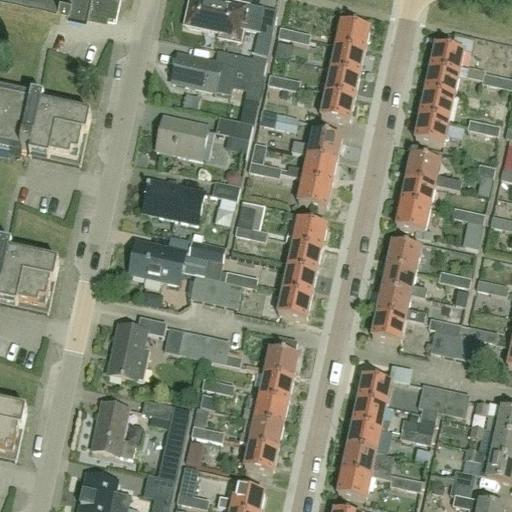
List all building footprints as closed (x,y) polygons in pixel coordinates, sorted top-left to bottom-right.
[(29,0),(54,5),(55,0),(59,0),(65,1),(63,7),(114,18),(117,0),(29,0)] [(220,38),(219,42),(241,47),(249,10),(233,6),(232,10),(192,1),(185,30),(220,38)] [(265,13),(260,37),(273,40),(278,16),(265,13)] [(365,57),(371,34),(343,27),(338,51),(365,57)] [(294,47),(297,37),(281,33),(279,44),(294,47)] [(311,40),(297,37),(294,47),(309,50),(311,40)] [(469,74),(462,72),(466,57),(472,58),(479,60),(482,48),(475,46),(475,45),(455,41),(452,54),(436,50),(431,74),(461,80),(460,81),(483,85),(485,79),(486,76),(470,73),(469,74)] [(365,57),(338,51),(332,75),(360,81),(365,57)] [(236,73),(265,79),(267,67),(218,57),(216,68),(222,70),(237,73),(236,73)] [(216,68),(179,60),(173,88),(231,100),(236,73),(237,73),(222,70),(216,68)] [(461,80),(431,74),(426,98),(455,104),(460,81),(461,80)] [(360,81),(332,75),(327,98),(355,104),(360,81)] [(500,82),(485,79),(483,85),(482,90),(498,93),(500,82)] [(284,94),(286,84),(271,80),(268,91),(284,94)] [(511,85),(500,82),(498,93),(511,96),(511,85)] [(301,87),(286,84),(284,94),(299,98),(301,87)] [(31,104),(0,97),(0,154),(20,159),(22,152),(31,154),(30,160),(81,171),(92,121),(43,110),(45,101),(39,100),(33,99),(31,104)] [(355,104),(327,98),(322,122),(350,128),(355,104)] [(455,104),(426,98),(421,121),(450,127),(455,104)] [(246,103),(241,128),(254,130),(259,106),(246,103)] [(299,125),(285,122),(262,117),(259,131),(296,139),(299,125)] [(450,127),(421,121),(416,145),(445,151),(450,127)] [(165,123),(158,156),(202,166),(209,133),(165,123)] [(220,123),(216,139),(250,146),(254,130),(241,128),(220,123)] [(483,139),(486,129),(470,125),(468,136),(483,139)] [(499,142),(501,132),(486,129),(483,139),(499,142)] [(292,157),(309,161),(337,167),(343,143),(315,137),(312,150),(294,146),(292,157)] [(332,190),(337,167),(309,161),(306,175),(289,171),(287,181),(304,184),(332,190)] [(439,181),(442,167),(413,161),(407,185),(436,191),(461,197),(463,186),(439,181)] [(265,181),(267,171),(252,168),(249,178),(265,181)] [(282,174),(267,171),(265,181),(280,184),(282,174)] [(480,201),(489,203),(491,192),(494,174),(479,171),(477,182),(483,183),(480,201)] [(511,176),(503,175),(501,186),(511,188),(511,176)] [(332,190),(304,184),(299,208),(327,214),(332,190)] [(151,185),(143,218),(198,230),(206,197),(151,185)] [(407,185),(402,208),(431,214),(436,191),(407,185)] [(241,192),(216,187),(212,202),(238,207),(241,192)] [(238,231),(254,235),(251,245),(267,248),(268,238),(259,236),(265,211),(243,207),(238,231)] [(431,214),(402,208),(397,232),(426,239),(431,214)] [(469,227),(471,217),(455,214),(453,224),(469,228),(469,227)] [(295,249),(323,255),(328,231),(304,226),(305,221),(290,218),(290,217),(289,216),(287,224),(299,227),(295,249)] [(469,227),(469,228),(484,231),(486,220),(471,217),(469,227)] [(491,232),(506,236),(509,225),(493,222),(491,232)] [(238,231),(235,241),(251,245),(254,235),(238,231)] [(196,282),(207,284),(219,287),(221,277),(223,269),(227,254),(193,247),(172,243),(169,255),(138,248),(131,279),(180,290),(186,258),(190,259),(190,262),(200,264),(196,282)] [(0,307),(48,318),(59,268),(11,257),(13,248),(7,247),(1,246),(0,248),(0,307)] [(388,272),(415,278),(417,278),(423,254),(393,248),(388,272)] [(289,272),(317,278),(323,255),(295,249),(289,272)] [(317,278),(289,272),(284,296),(312,302),(317,278)] [(425,294),(414,292),(417,278),(415,278),(388,272),(383,295),(412,302),(426,305),(428,298),(425,294)] [(461,282),(457,281),(455,291),(470,294),(472,284),(473,277),(462,274),(461,282)] [(219,287),(231,289),(241,291),(243,281),(221,277),(219,287)] [(455,291),(457,281),(441,278),(439,288),(455,291)] [(258,284),(243,281),(241,291),(242,292),(256,295),(256,296),(273,300),(275,293),(257,290),(258,284)] [(191,305),(203,307),(207,284),(196,282),(191,305)] [(219,287),(207,284),(203,307),(214,310),(219,287)] [(479,286),(477,296),(493,300),(495,289),(479,286)] [(231,289),(219,287),(214,310),(226,312),(231,289)] [(242,292),(241,291),(231,289),(226,312),(237,315),(242,292)] [(510,292),(495,289),(493,300),(507,303),(510,292)] [(378,319),(415,327),(425,329),(427,319),(409,315),(412,302),(383,295),(378,319)] [(284,296),(279,320),(307,326),(312,302),(284,296)] [(466,313),(470,298),(458,296),(455,310),(466,313)] [(402,349),(407,325),(425,329),(415,327),(378,319),(372,343),(402,349)] [(145,355),(148,339),(163,342),(166,329),(140,323),(137,334),(119,330),(107,381),(138,387),(138,385),(143,386),(150,356),(145,355)] [(429,334),(436,336),(445,338),(447,328),(431,324),(429,334)] [(465,332),(447,328),(445,338),(447,339),(459,341),(463,342),(465,332)] [(482,346),(485,336),(465,332),(463,342),(471,344),(482,346)] [(178,360),(183,337),(170,334),(165,357),(178,360)] [(431,359),(442,361),(447,339),(445,338),(436,336),(431,359)] [(500,339),(485,336),(482,346),(483,346),(498,350),(500,339)] [(195,339),(183,337),(178,360),(190,363),(195,339)] [(207,342),(195,339),(190,363),(202,365),(207,342)] [(442,361),(454,364),(459,341),(447,339),(442,361)] [(454,364),(466,367),(471,344),(463,342),(459,341),(454,364)] [(202,365),(213,368),(218,345),(207,342),(202,365)] [(483,346),(482,346),(471,344),(466,367),(478,369),(483,346)] [(225,370),(227,360),(230,347),(218,345),(213,368),(225,370)] [(266,379),(294,385),(299,361),(271,355),(266,379)] [(243,364),(227,360),(225,370),(233,372),(234,371),(241,372),(243,364)] [(398,371),(397,384),(414,385),(415,372),(398,371)] [(261,402),(289,408),(294,385),(266,379),(261,402)] [(359,406),(387,412),(393,388),(365,382),(359,406)] [(202,395),(218,399),(220,388),(204,385),(202,395)] [(233,402),(234,396),(235,391),(220,388),(218,399),(233,402)] [(423,415),(430,416),(436,393),(424,390),(419,414),(423,415)] [(447,396),(436,393),(430,416),(438,418),(442,419),(447,396)] [(444,420),(454,422),(459,398),(447,396),(442,419),(444,420)] [(471,401),(459,398),(454,422),(466,424),(471,401)] [(261,402),(258,416),(245,414),(243,423),(256,426),(284,432),(289,408),(261,402)] [(190,421),(191,416),(145,405),(142,419),(153,422),(169,425),(182,428),(184,420),(190,421)] [(387,412),(359,406),(354,429),(382,435),(388,436),(390,427),(384,426),(387,412)] [(92,456),(133,465),(137,449),(123,446),(130,414),(102,408),(92,456)] [(489,422),(489,421),(490,421),(492,411),(477,408),(475,419),(489,422)] [(0,462),(16,466),(27,415),(0,409),(0,462)] [(210,416),(198,413),(194,432),(206,434),(206,431),(210,416)] [(500,423),(490,421),(489,421),(489,422),(486,434),(497,436),(497,438),(511,441),(511,415),(502,413),(500,423)] [(438,418),(430,416),(423,415),(421,424),(436,428),(438,418)] [(167,434),(169,427),(169,425),(153,422),(150,430),(167,434)] [(420,428),(418,437),(418,438),(433,441),(436,428),(421,424),(420,428)] [(251,449),(279,455),(284,432),(256,426),(253,440),(242,438),(240,447),(251,450),(251,449)] [(377,459),(382,435),(354,429),(349,453),(377,459)] [(484,445),(486,434),(472,431),(470,442),(484,445)] [(194,432),(192,442),(208,446),(209,438),(210,435),(206,434),(194,432)] [(418,438),(418,437),(403,434),(401,445),(416,448),(418,438)] [(224,438),(210,435),(209,438),(208,446),(213,447),(222,448),(224,438)] [(418,438),(416,448),(431,451),(433,441),(418,438)] [(511,441),(497,438),(492,460),(511,464),(511,441)] [(251,449),(251,450),(246,473),(274,479),(279,455),(251,449)] [(374,473),(377,459),(349,453),(344,476),(372,482),(392,487),(390,492),(406,495),(408,484),(387,479),(387,476),(374,473)] [(511,489),(511,464),(492,460),(468,455),(465,466),(482,469),(479,482),(487,484),(511,489)] [(183,484),(179,499),(194,502),(199,476),(186,473),(183,484)] [(372,482),(344,476),(339,500),(367,506),(372,482)] [(453,488),(473,493),(476,481),(456,476),(453,488)] [(87,479),(79,511),(128,511),(131,499),(117,495),(119,486),(87,479)] [(408,484),(406,495),(421,499),(423,488),(408,484)] [(506,511),(471,504),(473,493),(453,488),(450,501),(455,502),(453,511),(506,511)] [(262,511),(265,498),(237,492),(237,491),(232,490),(229,505),(221,503),(218,511),(262,511)] [(189,511),(193,511),(195,502),(194,502),(179,499),(177,509),(189,511)] [(193,511),(208,511),(210,505),(195,502),(193,511)]
